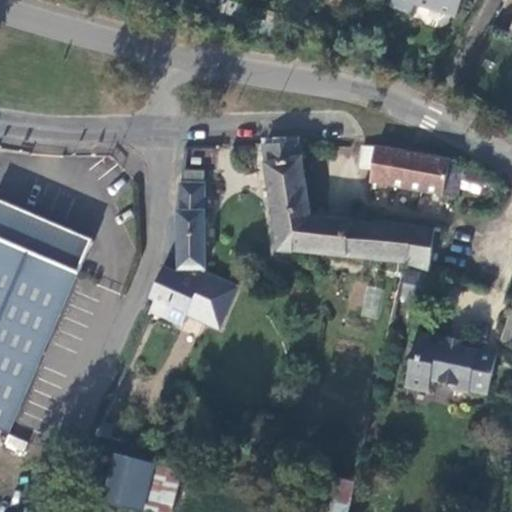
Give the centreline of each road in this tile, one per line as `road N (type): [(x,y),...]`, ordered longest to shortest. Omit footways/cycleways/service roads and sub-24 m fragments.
road 1 (tertiary): [(511,164),(371,89),(174,52)]
road 2 (residential): [(163,123),(156,250),(89,414)]
road 3 (tertiary): [(174,52),(0,3)]
road 4 (residential): [(163,123),(343,127)]
road 5 (residential): [(0,117),(63,127),(163,123)]
